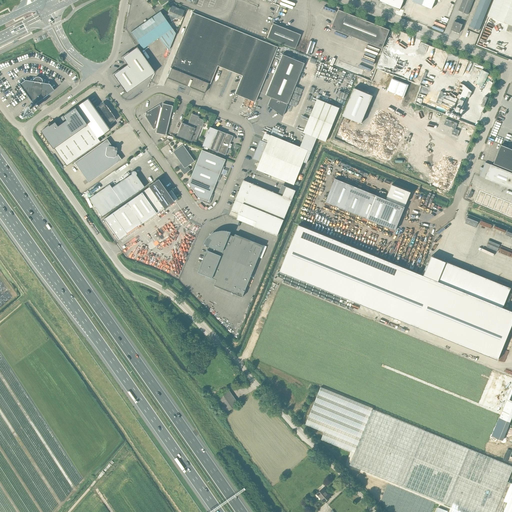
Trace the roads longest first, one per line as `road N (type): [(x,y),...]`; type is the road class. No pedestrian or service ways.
road 1 (tertiary): [(377,511),(177,299),(124,271),(23,129)]
road 2 (motorway): [(241,511),(0,169)]
road 3 (motorway): [(0,202),(217,511)]
road 4 (unclassified): [(125,109),(194,209),(217,210),(248,131),(241,121),(151,90)]
road 5 (unclassified): [(466,181),(510,67),(339,0)]
